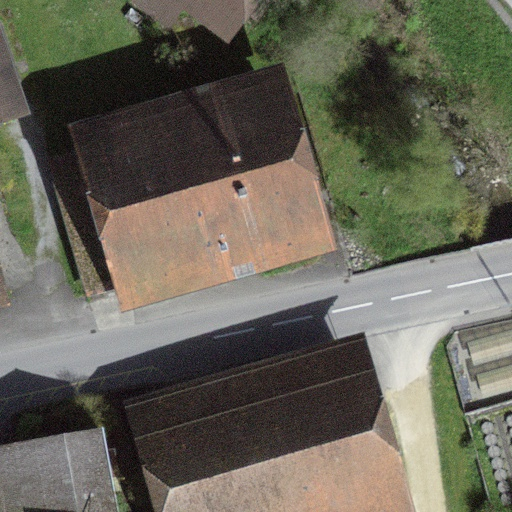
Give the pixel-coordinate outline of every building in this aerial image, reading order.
[(263,0),(134,0),(132,4),(169,31),(181,13),(229,48),(263,0)] [(0,124),(32,113),(0,18),(0,124)] [(283,64),(66,126),(117,305),(335,244),(283,64)] [(398,511),(358,363),(144,421),(168,511),(398,511)] [(120,511),(103,416),(0,435),(0,511),(120,511)]
